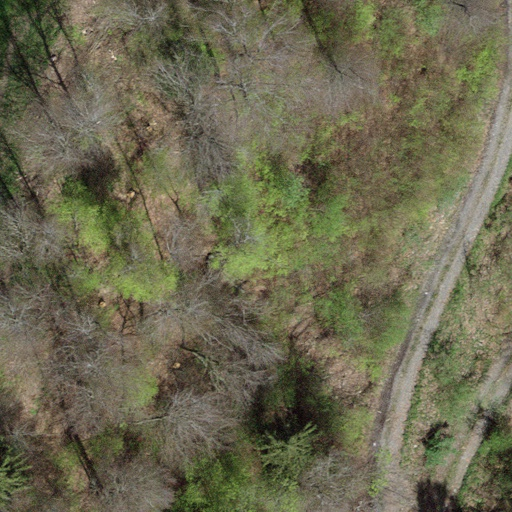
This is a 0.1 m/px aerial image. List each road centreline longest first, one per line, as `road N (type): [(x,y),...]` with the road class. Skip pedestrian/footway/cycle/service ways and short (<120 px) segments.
road 1 (track): [(511,103),(398,376),(376,452),(379,511)]
road 2 (track): [(432,511),(472,419),(511,361)]
